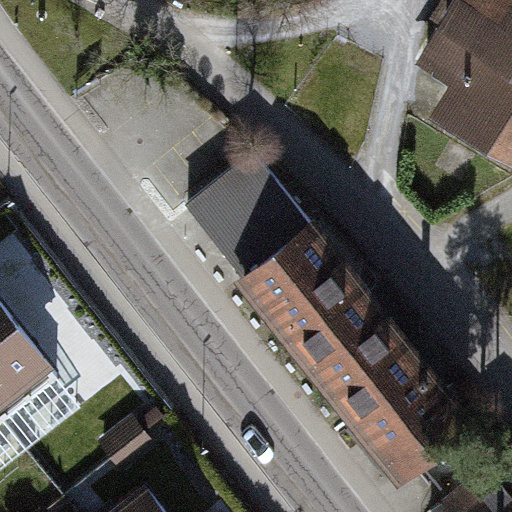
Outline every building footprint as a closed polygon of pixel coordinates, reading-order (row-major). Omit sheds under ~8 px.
[(436,107),(511,148),(511,0),(449,0),(418,58),(452,75),(436,107)] [(257,150),(189,203),(395,470),(419,451),(471,411),(475,409),(315,202),(304,210),(257,150)] [(0,399),(56,354),(0,284),(0,399)] [(454,490),(427,511),(511,511),(511,460),(471,411),(419,451),(454,490)] [(178,511),(147,472),(96,511),(178,511)]
